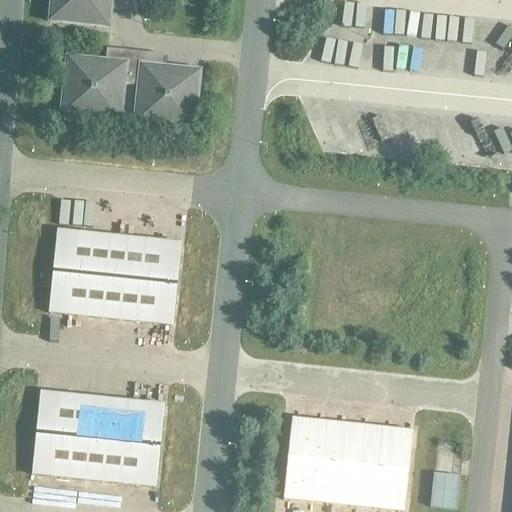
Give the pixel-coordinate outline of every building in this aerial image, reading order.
[(51,0),(49,23),(109,29),(111,0),(51,0)] [(134,126),(184,131),(194,132),(200,72),(162,68),(163,56),(145,54),(140,59),(138,59),(128,58),(124,52),(106,50),(105,62),(66,58),(60,118),(120,124),(124,86),(138,87),(134,126)] [(50,315),(171,328),(180,245),(58,232),(50,315)] [(33,477),(155,489),(163,406),(42,394),(33,477)] [(283,501),(386,511),(404,511),(413,433),(292,420),(283,501)] [(460,478),(459,478),(433,475),(430,509),(457,511),(460,478)]
